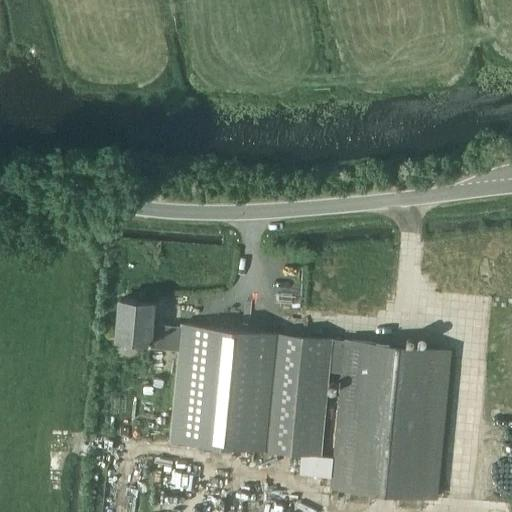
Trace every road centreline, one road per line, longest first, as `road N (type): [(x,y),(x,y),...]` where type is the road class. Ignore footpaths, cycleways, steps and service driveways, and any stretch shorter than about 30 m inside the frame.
road 1 (unclassified): [(511,183),(412,202),(254,214),(121,209),(0,186)]
road 2 (track): [(459,509),(474,332)]
road 3 (track): [(415,508),(269,495)]
